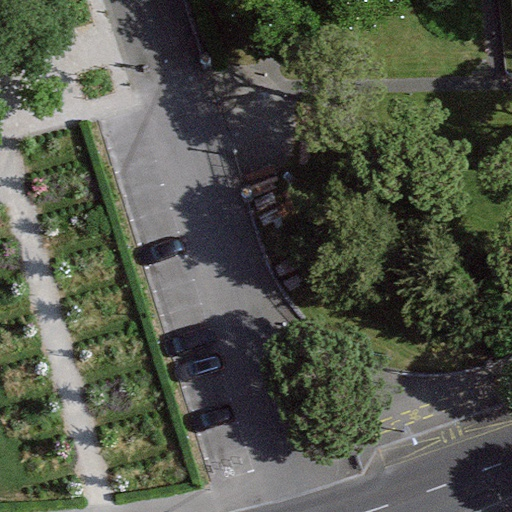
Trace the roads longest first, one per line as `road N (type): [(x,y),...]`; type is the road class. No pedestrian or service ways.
road 1 (residential): [(306,511),(154,0)]
road 2 (tertiary): [(382,511),(511,465)]
